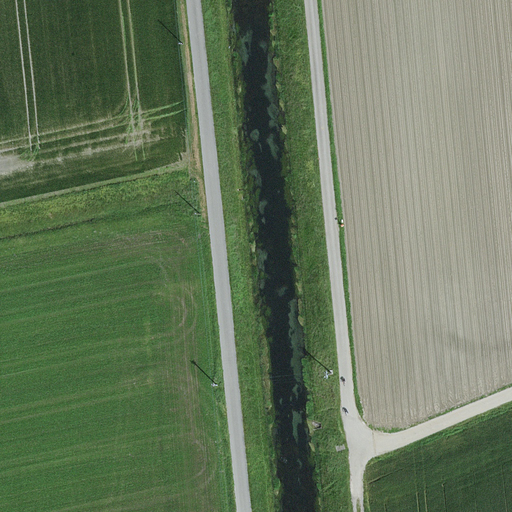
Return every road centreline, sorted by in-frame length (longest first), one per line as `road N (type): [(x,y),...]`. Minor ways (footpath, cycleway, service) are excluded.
road 1 (unclassified): [(511,394),(392,441),(370,441),(353,427),(310,0)]
road 2 (unclassified): [(193,0),(244,511)]
